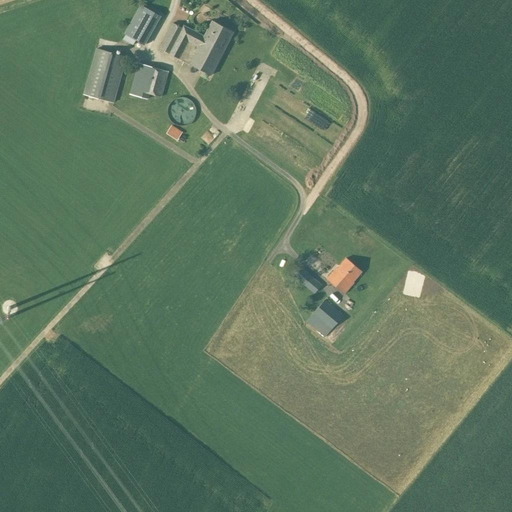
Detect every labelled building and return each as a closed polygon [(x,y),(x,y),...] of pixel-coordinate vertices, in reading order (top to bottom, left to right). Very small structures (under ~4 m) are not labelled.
[(125,34),(126,35),(123,40),(133,45),(136,40),(145,45),(161,17),(141,5),(125,34)] [(182,25),(181,27),(172,23),(159,48),(167,53),(167,52),(211,75),(234,33),(212,21),(204,36),(182,25)] [(96,48),(83,94),(114,103),(127,57),(96,48)] [(148,100),(149,94),(162,97),(169,72),(138,63),(129,94),(148,100)] [(170,104),(168,108),(167,113),(168,117),(171,121),(174,124),(178,126),(182,126),(186,126),(190,124),(193,121),(196,117),(196,112),(196,108),(194,103),(190,100),(186,98),(182,97),(177,98),(173,101),(170,104)] [(171,125),(167,134),(179,139),(183,130),(171,125)] [(337,268),(336,268),(327,279),(344,294),(354,283),(353,282),(362,272),(346,258),(337,268)] [(321,285),(300,266),(293,275),(314,294),(321,285)] [(325,300),(306,322),(325,337),(343,315),(325,300)]
